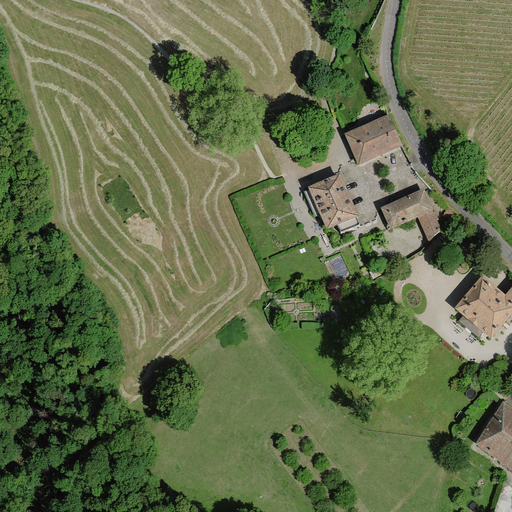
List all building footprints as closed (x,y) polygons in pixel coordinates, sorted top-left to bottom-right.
[(388,120),(346,139),(359,170),(401,151),(388,120)] [(358,218),(339,177),(310,190),(329,232),(358,218)] [(445,240),(425,193),(384,210),(392,231),(419,220),(430,246),(445,240)] [(483,280),(458,310),(492,338),(511,314),(511,291),(505,299),(483,280)] [(478,444),(511,469),(511,410),(505,405),(478,444)]
